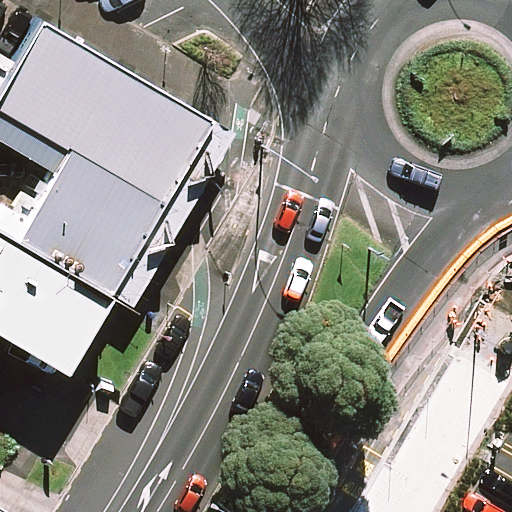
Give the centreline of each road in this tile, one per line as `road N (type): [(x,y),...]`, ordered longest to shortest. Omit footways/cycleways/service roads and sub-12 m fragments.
road 1 (secondary): [(128,511),(395,53)]
road 2 (secondary): [(511,133),(295,511)]
road 3 (residential): [(395,53),(511,124)]
